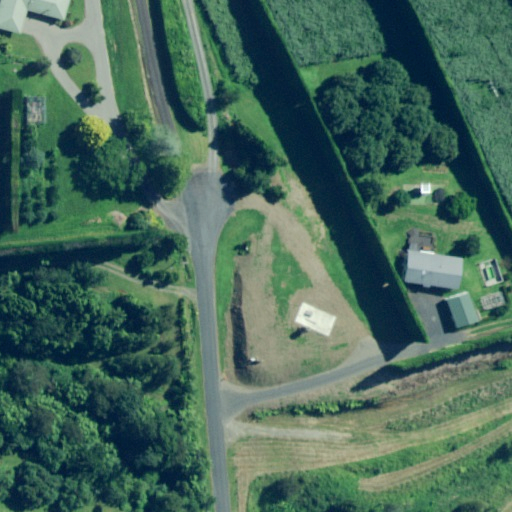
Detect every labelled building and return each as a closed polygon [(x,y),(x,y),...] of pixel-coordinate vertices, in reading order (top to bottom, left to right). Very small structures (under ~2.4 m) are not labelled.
[(2,0),(0,11),(0,27),(23,33),(29,9),(66,19),(70,0),(2,0)] [(58,97),(28,97),(29,122),(58,121),(58,97)] [(413,252),(413,255),(401,253),(396,284),(416,287),(415,289),(423,291),(423,288),(450,292),(454,261),(426,257),(426,254),(413,252)] [(480,298),(485,312),(507,305),(502,290),(480,298)] [(479,320),(470,292),(448,299),(457,327),(479,320)] [(298,321),(307,325),(306,329),(310,331),(312,327),(332,336),(340,317),(307,302),(298,321)]
